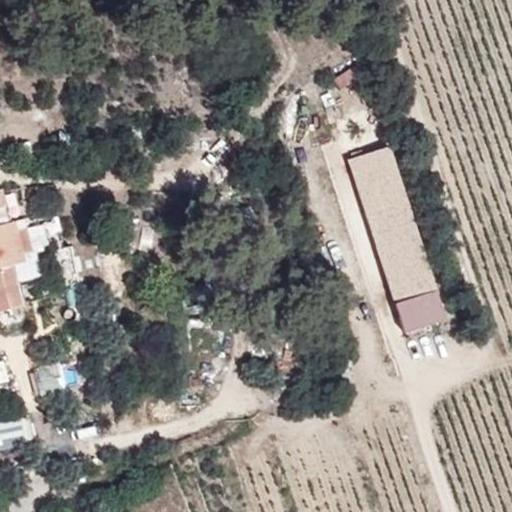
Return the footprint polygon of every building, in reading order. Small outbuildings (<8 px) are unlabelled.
[(338,87),(357,76),(350,64),(331,76),(338,87)] [(371,249),(411,238),(386,143),(346,154),(371,249)] [(10,192),(0,194),(0,333),(29,325),(10,192)] [(77,259),(79,278),(95,276),(93,257),(77,259)] [(391,300),(401,328),(438,315),(428,287),(391,300)] [(0,441),(23,435),(17,413),(0,417),(0,441)]
